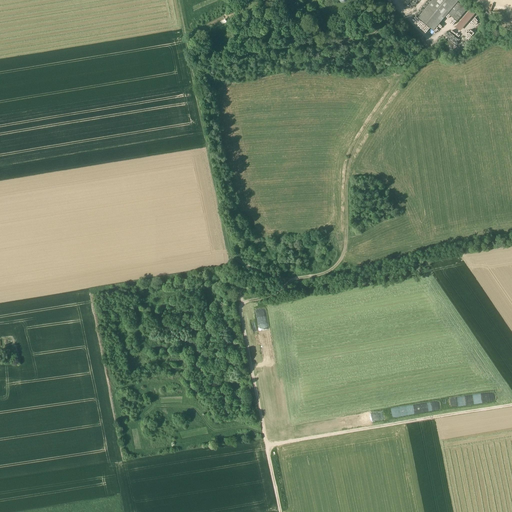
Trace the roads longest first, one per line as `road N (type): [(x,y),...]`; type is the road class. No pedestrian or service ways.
road 1 (track): [(423,50),(351,155),(336,263),(240,309),(279,511)]
road 2 (track): [(178,0),(230,252),(290,279)]
road 3 (track): [(266,445),(511,405)]
